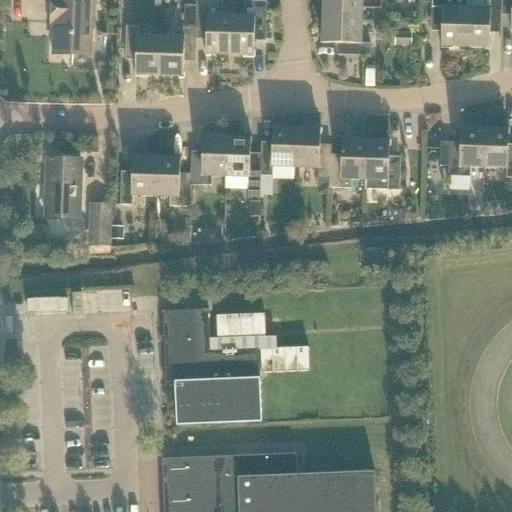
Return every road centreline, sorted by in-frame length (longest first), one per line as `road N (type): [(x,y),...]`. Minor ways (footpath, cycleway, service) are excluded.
road 1 (residential): [(0,116),(113,118),(295,96)]
road 2 (residential): [(295,96),(422,99),(511,80)]
